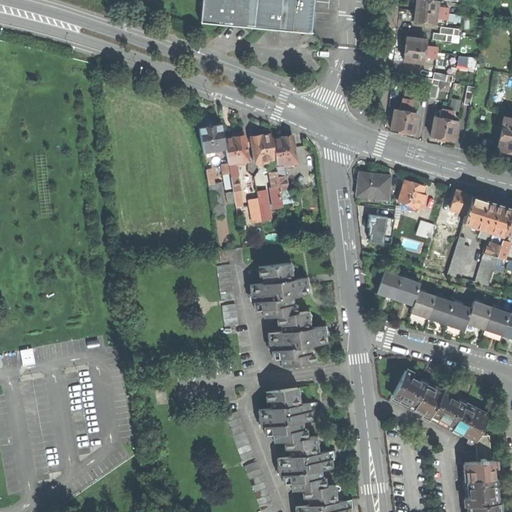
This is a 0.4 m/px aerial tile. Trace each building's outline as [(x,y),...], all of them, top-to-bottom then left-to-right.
[(203,0),(201,24),(312,35),(315,0),(203,0)] [(415,16),(414,21),(435,23),(436,18),(437,6),(437,1),(431,0),(416,0),(416,5),(416,11),(415,16)] [(448,7),(437,6),(436,18),(447,19),(447,14),(448,7)] [(433,32),(433,39),(443,40),(451,41),(452,35),(458,36),(459,29),(441,27),(440,33),(433,32)] [(404,55),(403,60),(424,63),(424,58),(426,46),(427,40),(406,37),(405,43),(404,55)] [(437,47),(426,46),(424,58),(436,59),(437,47)] [(434,72),(433,79),(440,80),(451,82),(452,76),(434,72)] [(433,79),(413,75),(412,81),(418,82),(417,88),(424,89),(423,96),(429,97),(437,98),(440,80),(433,79)] [(464,100),(464,104),(471,105),(474,86),(467,85),(464,100)] [(400,110),(412,112),(415,101),(402,99),(400,110)] [(417,113),(412,112),(400,110),(394,109),(391,129),(396,130),(408,132),(414,133),(417,113)] [(439,117),(451,120),(452,112),(441,109),(439,117)] [(457,121),(451,120),(439,117),(435,117),(431,137),(436,138),(447,140),(453,141),(457,121)] [(511,118),(504,117),(498,149),(511,151),(511,118)] [(203,153),(226,149),(224,139),(221,124),(210,126),(199,128),(203,153)] [(262,161),(275,158),(272,136),(271,134),(259,136),(251,137),(255,162),(258,161),(258,164),(263,163),(262,161)] [(226,149),(228,164),(235,163),(239,162),(239,164),(246,163),(246,161),(249,160),(244,135),(233,137),(224,139),(226,149)] [(275,158),(276,164),(284,162),(284,165),(297,163),(292,136),(282,138),(282,135),(276,136),(272,136),(275,158)] [(235,163),(228,164),(230,173),(230,176),(237,175),(235,163)] [(223,175),(230,173),(228,164),(221,165),(223,175)] [(206,170),(208,185),(214,184),(212,169),(206,170)] [(270,172),(273,187),(280,186),(278,177),(277,171),(270,172)] [(374,174),(358,172),(356,196),(389,199),(391,176),(374,174)] [(237,175),(230,176),(233,191),(240,190),(237,175)] [(280,186),(281,192),(288,190),(285,175),(278,177),(280,186)] [(405,180),(398,201),(410,205),(409,209),(416,211),(419,202),(422,203),(425,195),(422,194),(424,186),(415,183),(405,180)] [(208,185),(213,215),(224,213),(219,183),(214,184),(208,185)] [(273,187),(271,187),(273,203),(282,202),(281,192),(280,186),(273,187)] [(235,203),(236,207),(243,206),(241,190),(240,190),(233,191),(235,203)] [(456,190),(450,209),(466,213),(472,195),(464,192),(456,190)] [(228,204),(235,203),(233,191),(226,193),(228,204)] [(511,208),(493,202),(472,195),(466,213),(463,222),(490,231),(504,234),(504,233),(511,208)] [(260,212),(260,213),(269,212),(267,196),(258,197),(260,212)] [(260,212),(258,197),(249,199),(251,214),(260,212)] [(394,217),(369,214),(367,226),(369,227),(368,234),(371,235),(370,241),(391,244),(393,228),(394,218),(394,217)] [(399,217),(397,229),(411,231),(413,219),(399,217)] [(436,224),(421,220),(417,232),(432,237),(436,224)] [(485,245),(482,253),(497,257),(502,240),(504,234),(490,231),(492,234),(488,246),(485,245)] [(456,246),(447,273),(460,278),(472,240),(459,236),(456,246)] [(510,243),(502,240),(497,257),(505,259),(510,243)] [(219,251),(221,262),(227,261),(226,250),(219,251)] [(482,253),(484,253),(475,282),(488,285),(497,257),(482,253)] [(263,309),(264,317),(277,315),(296,313),(295,304),(292,304),(291,297),(311,294),(310,285),(307,285),(306,277),(294,279),(293,271),(292,262),(259,267),(260,275),(263,275),(264,283),(250,284),(251,293),(254,293),(255,301),(254,301),(255,309),(263,309)] [(230,264),(217,266),(221,301),(235,299),(230,264)] [(395,298),(402,277),(384,271),(377,292),(385,295),(395,298)] [(402,277),(395,298),(403,301),(412,304),(417,290),(420,283),(402,277)] [(412,304),(410,311),(418,314),(428,317),(435,296),(417,290),(412,304)] [(453,302),(435,296),(428,317),(436,320),(446,323),(453,302)] [(471,308),(466,323),(474,325),(483,328),(491,307),(474,301),(471,308)] [(453,302),(446,323),(454,326),(464,329),(466,322),(466,323),(471,308),(453,302)] [(222,306),(225,326),(238,325),(235,304),(222,306)] [(509,313),(491,307),(483,328),(492,331),(501,334),(509,313)] [(281,357),(282,365),(314,361),(313,352),(311,352),(309,345),(327,343),(325,334),(322,334),(321,326),(310,327),(309,318),(307,311),(296,313),(277,315),(278,324),(281,324),(282,331),(269,333),(270,342),(273,341),(274,349),(272,349),(273,358),(281,357)] [(511,314),(509,313),(501,334),(509,337),(511,337),(511,314)] [(35,346),(22,349),(26,364),(38,361),(35,346)] [(405,370),(392,395),(408,403),(407,405),(430,417),(431,415),(443,392),(425,383),(412,376),(413,374),(405,370)] [(284,440),(307,437),(306,428),(303,429),(302,421),(314,419),(313,410),(310,411),(309,403),(299,404),(298,395),(297,388),(266,391),(267,400),(270,400),(271,408),(259,409),(260,418),(263,418),(264,425),(265,434),(273,433),(274,441),(284,440)] [(443,392),(431,415),(447,423),(446,425),(476,440),(478,436),(488,416),(473,409),(472,411),(464,406),(465,404),(456,400),(450,396),(451,394),(443,390),(443,392)] [(225,415),(242,461),(255,456),(237,411),(225,415)] [(476,440),(477,461),(491,460),(489,435),(478,436),(476,440)] [(303,489),(325,486),(324,477),(321,477),(320,469),(332,468),(331,459),(328,459),(327,451),(318,453),(317,445),(316,436),(307,437),(284,440),(286,449),(289,448),(290,456),(277,458),(279,466),(282,466),(283,475),(284,483),(291,482),(292,490),(303,489)] [(477,461),(465,462),(467,485),(468,497),(465,497),(466,506),(469,505),(494,503),(492,485),(494,485),(492,460),(491,460),(477,461)] [(275,511),(257,462),(244,467),(261,511),(275,511)] [(349,511),(349,508),(346,508),(345,500),(336,501),(335,490),(334,485),(325,486),(303,489),(304,498),(307,497),(308,505),(296,506),(296,511),(349,511)] [(494,503),(469,505),(469,511),(496,511),(496,503),(494,503)]
